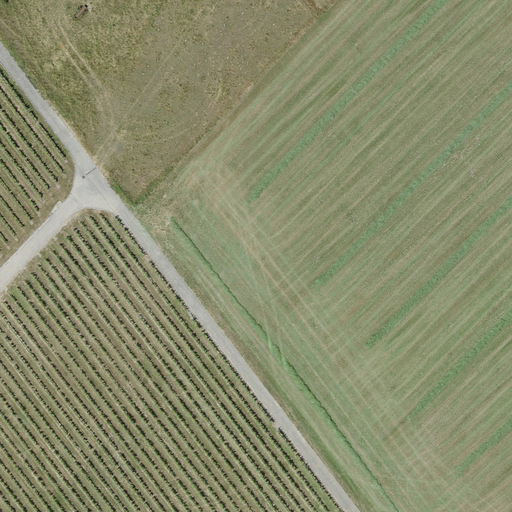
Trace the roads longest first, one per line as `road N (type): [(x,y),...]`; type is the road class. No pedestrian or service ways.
road 1 (track): [(0,277),(90,187),(341,511)]
road 2 (track): [(90,187),(0,71)]
